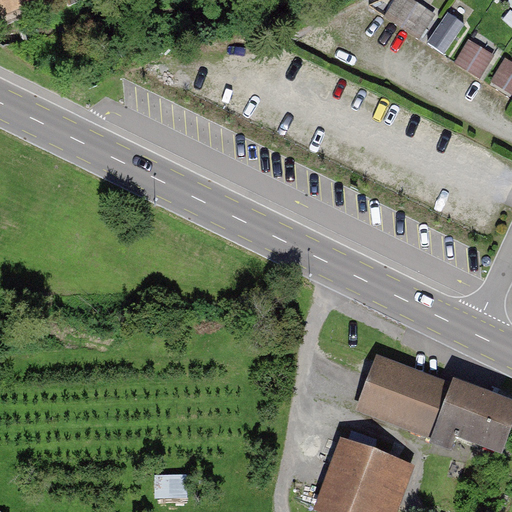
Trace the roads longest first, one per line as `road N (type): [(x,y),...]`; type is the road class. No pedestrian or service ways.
road 1 (primary): [(0,102),(473,334)]
road 2 (unknown): [(326,262),(293,424)]
